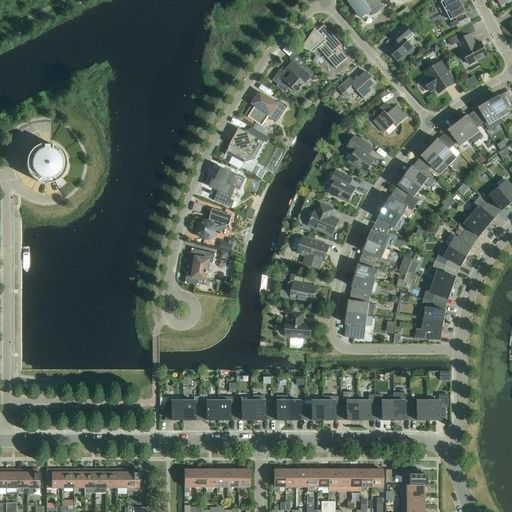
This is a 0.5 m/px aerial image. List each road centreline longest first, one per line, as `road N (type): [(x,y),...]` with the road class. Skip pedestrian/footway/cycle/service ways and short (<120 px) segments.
road 1 (residential): [(460,352),(353,349),(333,338),(330,323),(357,226),(390,170),(431,124)]
road 2 (residential): [(167,294),(208,151),(267,57),(324,1)]
road 3 (tertiary): [(4,441),(259,441)]
road 4 (residential): [(4,402),(0,179)]
road 5 (tertiary): [(259,441),(424,441),(442,449)]
road 6 (residential): [(431,124),(324,1)]
road 7 (residential): [(511,231),(471,294),(460,352)]
